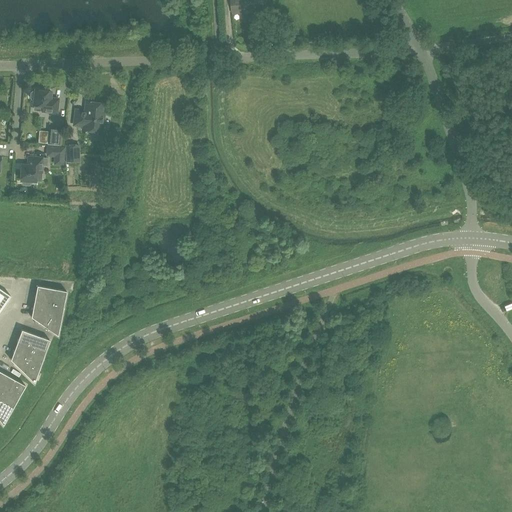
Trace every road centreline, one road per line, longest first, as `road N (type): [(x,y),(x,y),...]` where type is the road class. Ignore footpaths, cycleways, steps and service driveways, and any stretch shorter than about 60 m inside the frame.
road 1 (secondary): [(472,238),(430,242),(153,333),(112,354),(0,483)]
road 2 (unclassified): [(420,52),(0,65)]
road 3 (unclassified): [(420,52),(467,181),(472,238)]
